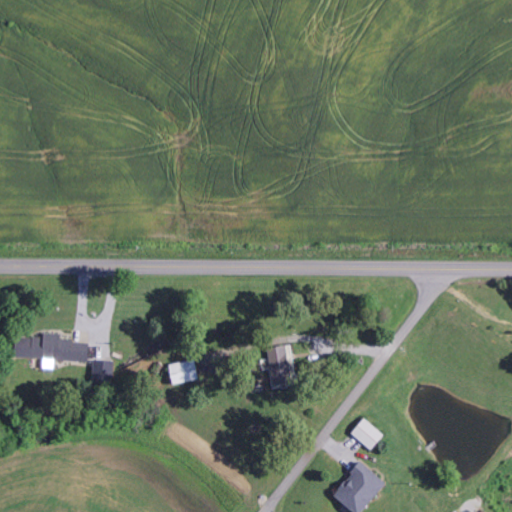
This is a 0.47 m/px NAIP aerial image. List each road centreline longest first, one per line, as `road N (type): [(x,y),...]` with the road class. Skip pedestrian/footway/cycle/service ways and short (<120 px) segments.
road 1 (secondary): [(511,269),(0,266)]
road 2 (residential): [(266,511),(455,269)]
